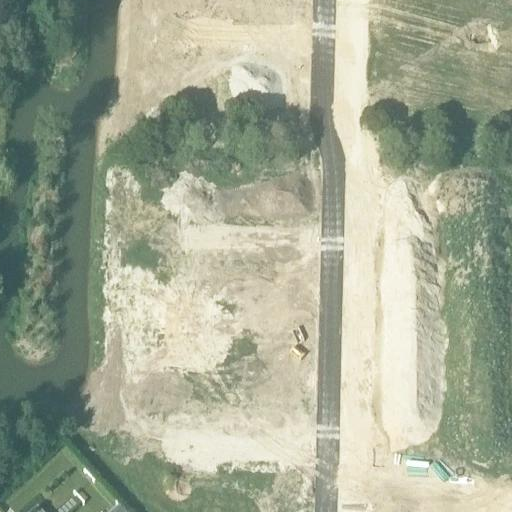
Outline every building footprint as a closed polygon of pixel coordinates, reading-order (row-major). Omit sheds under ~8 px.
[(152,0),(152,9),(181,9),(181,0),(152,0)] [(243,0),(237,0),(237,16),(278,18),(279,3),(294,3),(293,0),(243,0)] [(372,0),(373,7),(373,8),(423,9),(423,0),(372,0)] [(373,8),(373,27),(420,28),(420,29),(423,29),(423,9),(373,8)] [(498,39),(498,52),(511,52),(511,17),(504,17),(503,40),(498,39)] [(373,27),(372,46),(420,47),(420,29),(420,28),(373,27)] [(126,43),(125,72),(148,72),(148,73),(162,73),(161,85),(197,86),(197,61),(180,60),(180,45),(126,43)] [(372,46),(372,65),(419,67),(422,67),(422,48),(420,48),(420,47),(372,46)] [(249,83),(249,100),(292,101),(292,85),(293,86),(293,70),(292,70),(293,54),(264,53),(263,83),(249,83)] [(210,65),(209,90),(221,91),(222,65),(210,65)] [(372,65),(372,83),(417,86),(419,86),(419,67),(372,65)] [(453,67),(445,67),(445,79),(453,79),(453,67)] [(511,68),(492,68),(491,106),(503,106),(503,111),(511,110),(511,68)] [(372,83),(370,108),(396,109),(396,120),(421,121),(422,108),(417,107),(417,86),(372,83)] [(143,212),(142,225),(167,226),(168,214),(180,214),(181,199),(182,183),(181,183),(182,167),(153,166),(152,212),(143,212)] [(384,175),(383,200),(383,201),(436,202),(436,180),(437,167),(412,166),(411,175),(384,175)] [(257,169),(256,207),(304,208),(305,170),(289,169),(273,168),(273,169),(257,169)] [(207,180),(207,205),(220,206),(220,181),(207,180)] [(383,201),(383,223),(435,224),(436,202),(383,201)] [(383,224),(382,249),(410,249),(409,259),(434,259),(435,246),(435,224),(383,223),(383,224)] [(124,257),(123,294),(146,294),(146,287),(172,287),(171,313),(204,314),(205,270),(175,270),(175,258),(124,257)] [(241,287),(241,300),(247,300),(247,301),(272,302),(272,290),(302,290),(303,265),(296,264),(283,263),(283,264),(250,263),(250,288),(241,287)] [(377,274),(377,300),(429,301),(430,279),(430,266),(405,265),(405,275),(379,274),(377,274)] [(374,318),(374,319),(429,320),(429,301),(377,300),(377,318),(374,318)] [(247,301),(247,314),(263,314),(263,360),(291,361),(291,345),(292,345),(292,329),(292,313),(271,313),(272,302),(247,301)] [(374,319),(373,338),(428,340),(429,320),(374,319)] [(373,338),(373,358),(428,359),(428,340),(373,338)] [(373,358),(372,377),(375,378),(428,379),(428,359),(373,358)] [(148,385),(148,400),(149,400),(148,416),(153,416),(153,422),(172,422),(172,417),(177,417),(177,385),(195,385),(196,361),(150,359),(149,385),(148,385)] [(235,372),(234,417),(289,418),(290,389),(254,388),(254,372),(235,372)] [(375,392),(375,396),(428,397),(428,396),(427,396),(428,379),(375,378),(375,392)] [(375,396),(374,422),(402,423),(402,432),(427,433),(427,420),(428,397),(375,396)] [(381,478),(381,487),(391,488),(391,478),(381,478)] [(391,478),(391,488),(400,488),(400,479),(391,478)] [(410,479),(410,488),(419,488),(419,479),(410,479)] [(420,479),(419,488),(429,488),(429,480),(420,479)] [(438,479),(438,488),(448,489),(448,480),(438,479)] [(448,480),(448,489),(458,489),(458,480),(448,480)] [(467,480),(467,490),(477,490),(477,481),(467,480)] [(149,482),(148,510),(194,511),(193,511),(215,511),(216,500),(196,500),(196,483),(180,482),(181,481),(165,481),(165,482),(149,482)] [(477,481),(477,490),(486,490),(486,481),(477,481)] [(296,511),(297,491),(291,491),(291,490),(278,490),(278,491),(252,490),(251,511),(296,511)] [(389,511),(390,499),(375,498),(375,503),(374,511),(389,511)] [(390,499),(389,511),(404,511),(404,504),(405,499),(390,499)] [(404,504),(404,511),(418,511),(419,500),(405,499),(404,504)] [(418,511),(433,511),(433,500),(419,500),(418,511)] [(433,511),(447,511),(448,500),(433,500),(433,511)] [(448,500),(447,511),(461,511),(462,501),(448,500)] [(462,501),(461,511),(476,511),(477,501),(462,501)] [(477,501),(476,511),(503,511),(504,508),(492,507),(492,506),(492,501),(477,501)]
